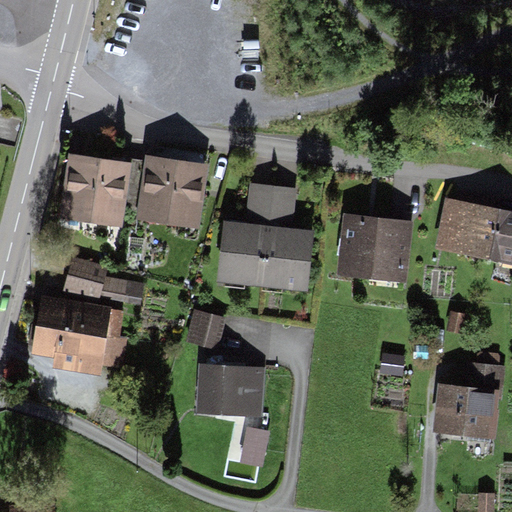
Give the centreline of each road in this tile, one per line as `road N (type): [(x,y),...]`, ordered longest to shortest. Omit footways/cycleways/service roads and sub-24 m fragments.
road 1 (residential): [(511,186),(209,138),(117,115),(52,84)]
road 2 (residential): [(288,511),(212,497),(66,418),(0,399)]
road 3 (secondary): [(0,289),(52,84)]
